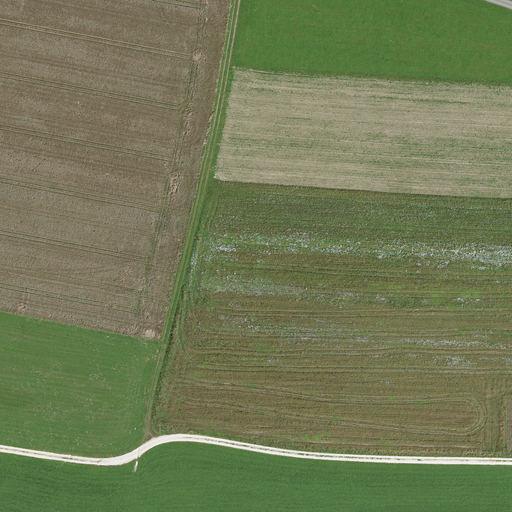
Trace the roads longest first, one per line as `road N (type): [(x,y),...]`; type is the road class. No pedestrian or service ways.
road 1 (track): [(0,448),(104,462),(177,436),(317,455),(511,461)]
road 2 (track): [(238,0),(149,415),(155,441)]
